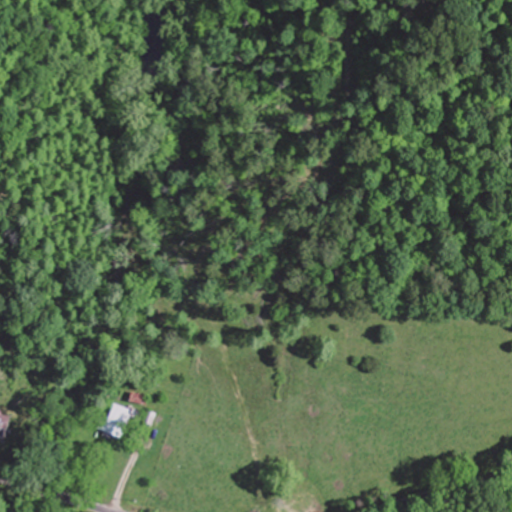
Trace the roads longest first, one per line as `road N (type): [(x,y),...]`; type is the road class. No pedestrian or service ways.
road 1 (tertiary): [(363,511),(511,469)]
road 2 (residential): [(0,479),(119,511)]
